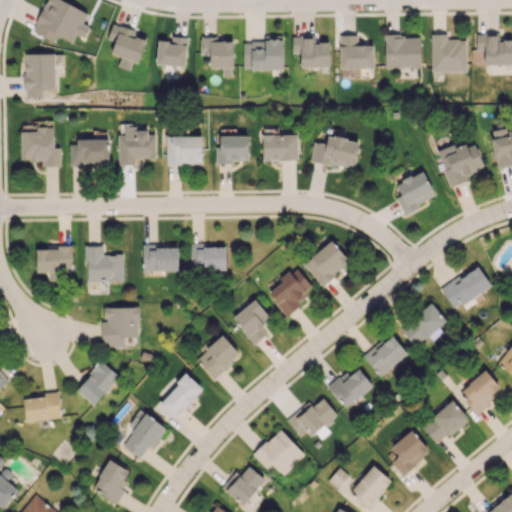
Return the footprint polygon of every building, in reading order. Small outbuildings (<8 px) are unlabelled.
[(54,42),(57,35),(71,42),(76,34),(83,37),(89,27),(82,23),(87,13),(62,0),(46,0),(31,30),(54,42)] [(129,70),(132,61),(138,63),(147,35),(112,23),(107,38),(114,41),(110,53),(120,56),(117,66),(129,70)] [(511,39),(498,39),(498,33),(476,33),(475,50),(484,50),(483,64),(511,64),(511,39)] [(356,34),(339,35),(340,68),(373,67),(373,43),(357,44),(356,34)] [(447,34),(430,34),(431,72),(466,71),(465,38),(447,39),(447,34)] [(419,35),(384,35),(384,68),(420,67),(419,35)] [(155,64),(185,66),(186,36),(170,36),(170,41),(157,40),(155,64)] [(232,40),(217,41),(217,36),(199,37),(199,54),(209,53),(209,68),(222,67),(222,76),(232,76),(232,40)] [(242,41),(242,69),(282,68),(282,36),(264,36),(264,41),(242,41)] [(328,42),(313,42),(313,36),(291,36),(291,52),(300,52),(300,66),(328,66),(328,42)] [(54,53),(24,53),(25,96),(42,96),(42,88),(54,88),(54,53)] [(20,131),(20,161),(41,160),(41,166),(59,166),(59,147),(54,147),(53,126),(36,126),(36,131),(20,131)] [(155,132),(136,131),(136,126),(124,126),(124,135),(118,134),(117,165),(134,165),(134,157),(154,158),(155,132)] [(511,128),(490,132),(496,166),(511,163),(511,128)] [(261,135),(262,161),(297,160),(297,134),(261,135)] [(201,163),(201,135),(165,136),(166,164),(201,163)] [(247,135),(219,135),(219,146),(215,146),(216,162),(247,161),(247,135)] [(325,143),(313,141),(310,160),(353,168),(358,141),(327,135),(325,143)] [(108,139),(69,140),(69,164),(108,163),(108,139)] [(448,183),(484,170),(474,141),(455,148),(454,144),(436,150),(448,183)] [(434,197),(422,170),(394,183),(400,195),(396,197),(402,212),(434,197)] [(302,264),(322,285),(349,260),(330,239),(302,264)] [(178,270),(177,244),(142,245),(142,270),(178,270)] [(225,269),(225,244),(190,244),(190,268),(225,269)] [(85,281),(122,281),(122,254),(102,254),(102,245),(85,245),(85,281)] [(36,272),(46,272),(46,281),(60,280),(60,268),(71,268),(71,247),(35,247),(36,272)] [(490,284),(475,264),(440,289),(454,310),(490,284)] [(266,291),(284,313),(314,289),(296,267),(266,291)] [(260,325),(269,318),(255,299),(232,316),(252,344),(266,334),(260,325)] [(445,319),(429,302),(399,329),(415,346),(445,319)] [(101,321),(100,346),(123,346),(123,337),(138,337),(138,307),(104,306),(103,321),(101,321)] [(406,353),(390,333),(363,356),(379,376),(406,353)] [(239,353),(221,334),(195,359),(213,378),(239,353)] [(511,343),(496,362),(511,375),(511,343)] [(94,405),(118,376),(100,360),(75,389),(94,405)] [(327,386),(344,408),(371,385),(357,368),(349,375),(345,371),(327,386)] [(458,393),(475,412),(501,388),(484,369),(458,393)] [(157,403),(174,419),(202,388),(185,373),(157,403)] [(59,418),(58,392),(23,394),(24,420),(59,418)] [(311,437),(336,414),(322,397),(312,406),(308,401),(286,420),(300,436),(305,431),(311,437)] [(436,444),(467,419),(452,400),(420,425),(436,444)] [(134,416),(128,425),(133,428),(122,445),(142,459),(164,426),(144,413),(139,420),(134,416)] [(252,454),(266,469),(271,464),(282,475),(290,467),(289,466),(303,454),(279,428),(252,454)] [(429,450),(410,430),(384,454),(403,474),(429,450)] [(114,501),(131,471),(108,459),(92,489),(114,501)] [(369,508),(391,479),(370,464),(349,493),(369,508)] [(264,480),(248,465),(240,475),(235,470),(221,487),(242,505),(264,480)] [(0,507),(0,508),(16,491),(0,476),(0,507)] [(511,511),(511,495),(508,491),(482,511),(511,511)] [(57,511),(35,493),(18,511),(57,511)]
